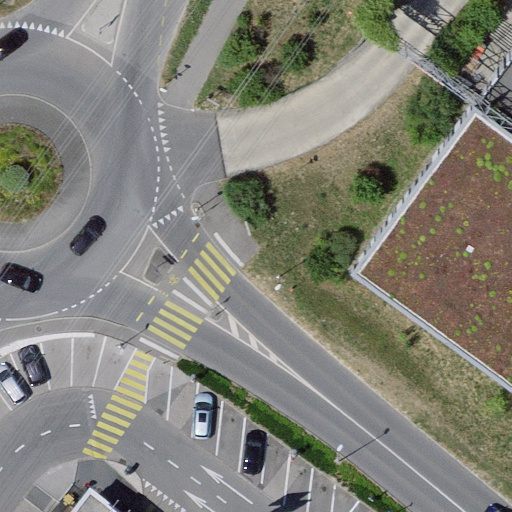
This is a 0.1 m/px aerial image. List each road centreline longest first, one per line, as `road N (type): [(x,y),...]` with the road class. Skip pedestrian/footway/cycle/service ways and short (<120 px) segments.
road 1 (unclassified): [(113,234),(465,511)]
road 2 (residential): [(237,511),(135,435),(100,423),(43,434),(0,472)]
road 3 (secondary): [(113,234),(124,207),(125,150),(91,93),(63,74)]
road 4 (secondary): [(0,291),(62,282),(113,234)]
